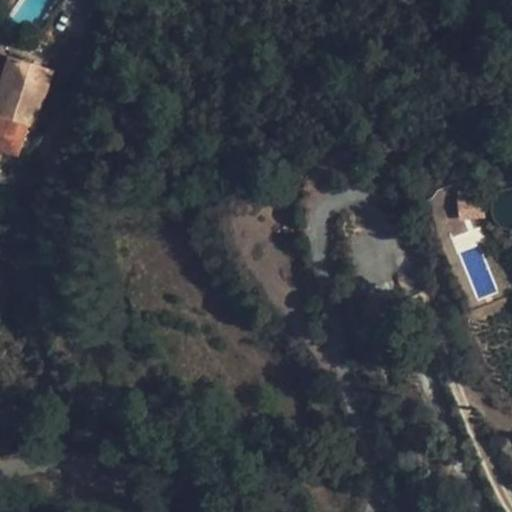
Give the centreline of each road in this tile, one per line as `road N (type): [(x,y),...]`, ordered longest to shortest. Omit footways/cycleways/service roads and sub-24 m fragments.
road 1 (residential): [(372,511),(320,256),(328,209),(352,197),(377,215),(403,311),(479,511)]
road 2 (residential): [(0,470),(47,464),(111,472),(128,484),(138,511)]
